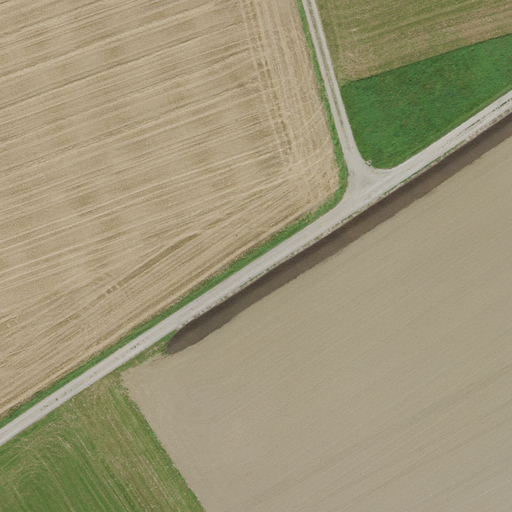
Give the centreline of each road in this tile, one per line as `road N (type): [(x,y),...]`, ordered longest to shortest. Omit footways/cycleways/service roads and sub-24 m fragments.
road 1 (track): [(0,442),(511,100)]
road 2 (track): [(308,0),(363,201)]
